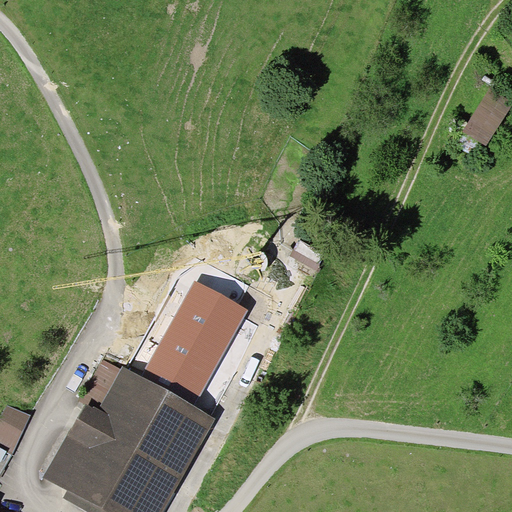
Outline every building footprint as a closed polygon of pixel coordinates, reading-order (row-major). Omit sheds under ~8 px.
[(511,99),(500,92),(469,139),(491,153),(511,120),(511,99)] [(311,252),(291,240),(281,256),(301,268),(311,252)] [(247,310),(195,281),(140,376),(123,367),(120,372),(102,361),(80,400),(85,403),(43,477),(67,491),(63,498),(87,511),(163,511),(216,419),(192,406),(247,310)] [(30,416),(3,404),(0,409),(0,448),(13,454),(30,416)] [(0,476),(13,454),(0,448),(0,476)]
